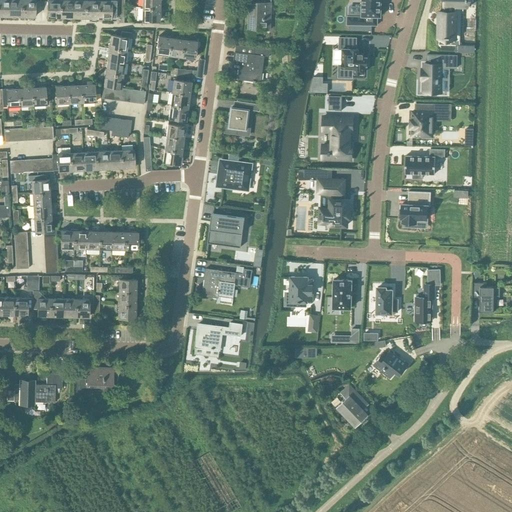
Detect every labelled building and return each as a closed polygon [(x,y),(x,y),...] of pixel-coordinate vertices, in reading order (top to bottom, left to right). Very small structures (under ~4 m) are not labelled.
[(9,0),(0,0),(0,15),(9,16),(9,0)] [(22,0),(9,0),(9,16),(22,16),(22,0)] [(22,0),(22,16),(35,16),(34,0),(22,0)] [(60,17),(60,0),(47,0),(47,17),(60,17)] [(73,0),(60,0),(60,17),(73,17),(73,0)] [(73,0),(73,17),(85,18),(85,0),(73,0)] [(85,0),(85,18),(98,18),(98,0),(85,0)] [(99,0),(98,0),(98,18),(111,18),(111,17),(118,17),(118,15),(119,6),(118,0),(111,0),(99,0)] [(249,7),(249,8),(251,8),(251,11),(251,15),(249,15),(248,28),(249,28),(249,25),(256,26),(256,29),(270,29),(271,0),(251,0),(251,1),(249,1),(249,2),(249,7)] [(362,16),(347,16),(347,24),(377,25),(377,16),(381,16),(381,0),(361,0),(362,15),(362,16)] [(439,10),(438,45),(455,45),(455,52),(473,52),(474,52),(474,45),(473,45),(459,44),(460,7),(471,7),(471,0),(443,0),(443,10),(439,10)] [(142,7),(142,23),(150,23),(150,20),(160,20),(160,7),(142,7)] [(109,47),(126,50),(128,37),(131,38),(131,32),(121,31),(120,36),(110,35),(109,47)] [(169,55),(171,37),(158,35),(156,53),(169,55)] [(183,39),(171,37),(169,55),(181,56),(183,39)] [(339,37),(339,49),(343,50),(342,64),(338,64),(338,77),(353,77),(353,73),(365,73),(365,66),(367,66),(367,57),(363,57),(363,53),(359,53),(359,48),(356,48),(357,37),(339,37)] [(183,39),(181,56),(194,58),(196,40),(183,39)] [(125,62),(126,50),(109,47),(107,60),(125,62)] [(264,56),(269,57),(270,49),(255,47),(254,54),(235,52),(234,63),(241,64),(239,79),(261,82),(264,56)] [(277,49),(276,60),(287,62),(287,61),(288,51),(277,49)] [(457,55),(428,54),(427,63),(423,63),(423,69),(421,69),(421,80),(423,80),(423,92),(442,92),(442,67),(456,67),(457,55)] [(123,75),(125,62),(107,60),(106,72),(123,75)] [(121,88),(123,75),(106,72),(104,85),(110,86),(116,87),(121,88)] [(172,92),(189,94),(191,81),(174,79),(172,92)] [(81,84),(82,101),(95,101),(94,83),(81,84)] [(69,102),(82,101),(81,84),(68,85),(69,102)] [(69,102),(68,85),(55,85),(56,103),(69,102)] [(102,98),(108,99),(110,86),(104,85),(103,85),(102,98)] [(32,87),(33,104),(46,104),(45,86),(32,87)] [(20,105),(33,104),(32,87),(19,88),(20,105)] [(20,105),(19,88),(6,88),(7,106),(20,105)] [(188,107),(189,94),(172,92),(170,104),(188,107)] [(341,110),(342,96),(329,96),(329,109),(341,110)] [(261,104),(246,102),(245,109),(232,107),(229,124),(226,123),(225,132),(237,134),(238,128),(250,130),(252,114),(248,114),(249,110),(260,111),(261,104)] [(188,107),(170,104),(168,117),(186,119),(188,107)] [(412,128),(412,135),(432,136),(432,120),(444,120),(445,104),(418,104),(417,111),(412,111),(412,119),(411,119),(411,128),(412,128)] [(106,129),(108,117),(102,116),(100,128),(106,129)] [(323,116),(323,131),(331,131),(331,145),(328,145),(328,160),(352,160),(352,145),(350,145),(350,133),(352,133),(353,117),(323,116)] [(117,136),(120,119),(114,118),(112,130),(111,135),(117,136)] [(126,119),(120,119),(117,136),(123,137),(126,119)] [(132,120),(126,119),(123,137),(128,138),(128,132),(130,133),(132,120)] [(166,136),(184,138),(185,125),(168,123),(166,136)] [(182,151),(184,138),(166,136),(164,148),(182,151)] [(70,152),(69,147),(57,148),(58,153),(57,153),(52,154),(52,157),(53,170),(58,170),(58,171),(71,170),(70,152)] [(182,151),(164,148),(163,161),(180,164),(182,151)] [(120,150),(121,167),(134,167),(133,149),(120,150)] [(435,174),(435,157),(444,158),(444,149),(430,149),(430,156),(405,156),(405,173),(413,173),(413,178),(422,178),(422,174),(435,174)] [(96,169),(109,168),(108,150),(95,151),(96,169)] [(109,168),(121,167),(120,150),(108,150),(109,168)] [(84,169),(96,169),(95,151),(82,152),(84,169)] [(71,170),(84,169),(82,152),(70,152),(71,170)] [(251,164),(221,160),(217,186),(248,190),(251,164)] [(348,208),(348,198),(342,198),(342,193),(344,193),(345,179),(332,179),(332,169),(306,169),(305,179),(318,179),(317,193),(321,193),(321,207),(320,206),(320,222),(329,222),(330,224),(347,225),(347,216),(350,217),(350,208),(348,208)] [(32,192),(50,191),(49,178),(31,180),(32,192)] [(50,204),(50,191),(32,192),(33,205),(50,204)] [(429,205),(430,192),(409,191),(408,203),(401,203),(400,218),(402,218),(402,222),(403,222),(403,227),(415,227),(416,223),(417,223),(417,219),(427,219),(427,218),(428,218),(428,213),(427,213),(428,205),(429,205)] [(33,205),(34,218),(51,217),(50,204),(33,205)] [(213,214),(210,240),(222,242),(221,243),(241,246),(243,232),(241,232),(242,226),(243,218),(213,214)] [(34,218),(34,231),(43,230),(43,236),(56,236),(56,230),(52,230),(51,217),(34,218)] [(74,247),(74,230),(61,229),(61,247),(74,247)] [(87,230),(74,230),(74,247),(86,247),(87,230)] [(99,230),(87,230),(86,247),(86,252),(99,252),(99,248),(99,230)] [(112,231),(99,230),(99,248),(112,248),(112,231)] [(112,248),(124,248),(125,231),(112,231),(112,248)] [(125,231),(124,248),(137,249),(137,231),(125,231)] [(206,268),(202,296),(218,298),(218,296),(233,298),(235,283),(236,278),(239,279),(251,281),(252,269),(244,268),(243,274),(236,273),(206,268)] [(440,269),(428,270),(428,285),(440,284),(440,269)] [(290,291),(290,301),(297,301),(297,302),(300,302),(300,301),(307,301),(307,300),(313,300),(313,278),(308,278),(308,276),(291,276),(290,291)] [(119,291),(136,292),(136,279),(119,279),(119,291)] [(333,279),(333,308),(351,308),(352,279),(333,279)] [(499,287),(486,286),(486,283),(473,282),(472,282),(472,297),(480,297),(480,310),(479,310),(479,311),(494,311),(494,296),(499,296),(500,296),(500,286),(499,286),(499,287)] [(377,286),(376,313),(392,313),(392,312),(398,312),(398,303),(393,303),(393,289),(386,289),(386,286),(377,286)] [(39,288),(33,288),(33,290),(32,308),(38,308),(37,315),(50,316),(51,298),(45,298),(39,290),(39,288)] [(136,304),(136,292),(119,291),(118,304),(136,304)] [(290,301),(290,291),(285,291),(284,306),(306,307),(307,301),(300,301),(300,302),(297,302),(297,301),(290,301)] [(14,297),(2,297),(1,314),(14,315),(14,297)] [(14,297),(14,315),(27,315),(27,297),(14,297)] [(416,313),(416,321),(432,321),(432,297),(416,297),(416,305),(414,305),(414,313),(416,313)] [(64,298),(51,298),(50,316),(63,316),(64,298)] [(63,316),(76,316),(76,298),(64,298),(63,316)] [(76,298),(76,316),(88,316),(88,299),(76,298)] [(136,304),(118,304),(118,317),(136,318),(136,304)] [(199,324),(196,347),(220,350),(222,333),(240,336),(242,323),(229,321),(228,328),(223,327),(199,324)] [(316,348),(305,348),(305,355),(305,356),(316,356),(316,355),(316,348)] [(389,351),(386,355),(383,352),(382,352),(383,353),(380,356),(377,361),(384,366),(384,367),(385,368),(382,372),(387,375),(390,378),(395,371),(397,373),(400,375),(402,372),(408,365),(408,364),(390,350),(389,351)] [(113,368),(104,368),(104,367),(97,367),(87,367),(87,378),(79,378),(79,395),(90,395),(90,386),(112,387),(112,383),(114,383),(114,382),(117,382),(119,370),(112,369),(113,368)] [(22,384),(16,384),(16,372),(7,372),(6,401),(54,402),(55,387),(62,388),(62,372),(46,372),(46,384),(31,384),(31,380),(22,379),(22,384)] [(358,406),(363,401),(349,387),(342,394),(347,399),(339,407),(356,424),(366,415),(358,406)] [(231,511),(241,506),(210,452),(191,463),(219,511),(231,511)]
